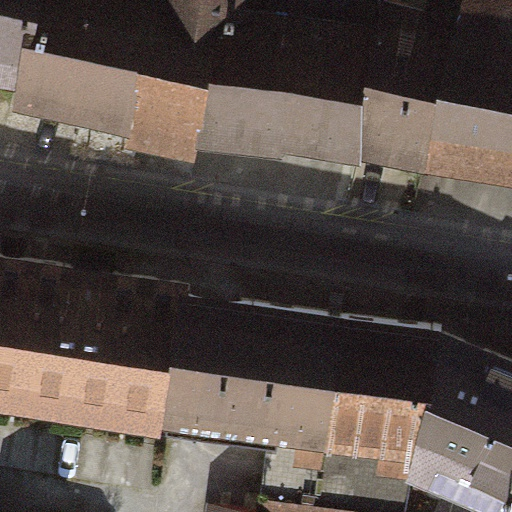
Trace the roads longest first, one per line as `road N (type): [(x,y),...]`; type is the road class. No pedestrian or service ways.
road 1 (secondary): [(0,187),(511,269)]
road 2 (unknown): [(0,489),(131,511)]
